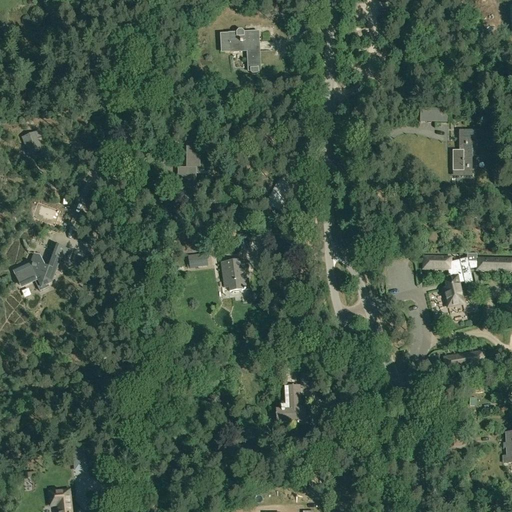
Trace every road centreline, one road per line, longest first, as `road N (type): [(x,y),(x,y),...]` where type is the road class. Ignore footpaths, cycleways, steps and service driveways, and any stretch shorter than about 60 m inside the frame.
road 1 (track): [(152,511),(118,159),(155,0)]
road 2 (unclassified): [(415,511),(412,436),(398,385),(327,207)]
road 3 (unclassified): [(327,207),(329,268),(378,446),(384,511)]
road 4 (unclassified): [(332,0),(327,207)]
